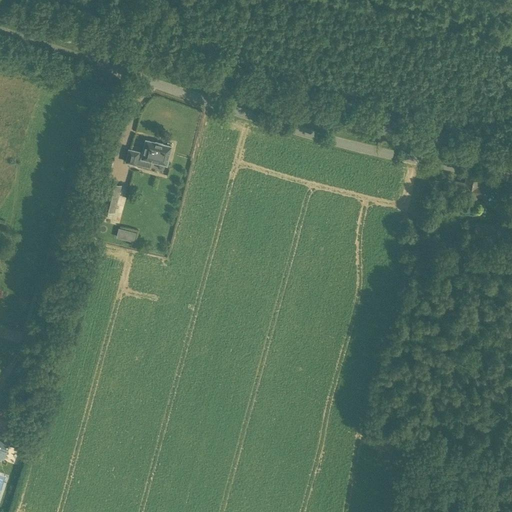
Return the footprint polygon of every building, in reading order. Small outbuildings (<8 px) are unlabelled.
[(166,164),(170,146),(146,140),(142,154),(139,153),(139,152),(129,150),(126,162),(136,164),(138,157),(166,164)] [(478,185),(479,180),(465,178),(465,182),(456,181),(453,196),(468,198),(467,201),(470,201),(471,199),(476,200),(477,195),(486,197),(488,186),(478,185)] [(114,212),(121,185),(109,182),(105,197),(98,195),(95,207),(114,212)] [(438,234),(443,213),(433,211),(428,232),(438,234)] [(492,242),(495,225),(476,221),(473,238),(492,242)] [(135,232),(118,228),(116,237),(133,242),(135,232)] [(421,244),(424,239),(416,234),(413,239),(421,244)] [(411,252),(414,244),(408,241),(404,249),(411,252)] [(428,269),(431,258),(422,256),(420,267),(428,269)] [(0,430),(3,432),(10,412),(0,409),(0,430)] [(0,457),(4,458),(10,442),(0,438),(0,457)]
